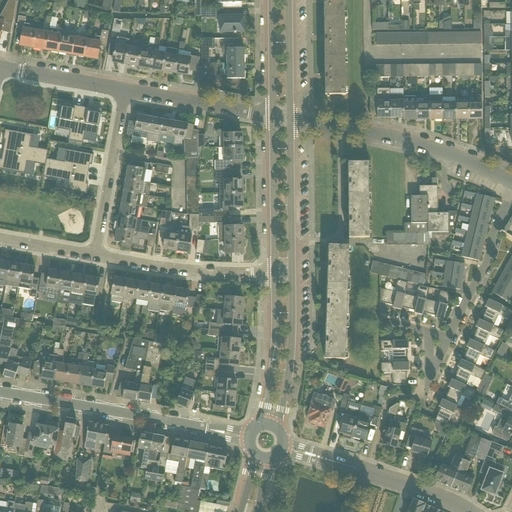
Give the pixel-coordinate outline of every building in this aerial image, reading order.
[(323,0),(324,20),(345,19),(344,0),(323,0)] [(59,12),(61,5),(54,4),(53,10),(59,12)] [(201,19),(215,19),(215,10),(202,10),(202,16),(201,16),(201,19)] [(23,30),(20,46),(34,48),(37,31),(29,30),(30,25),(25,24),(26,18),(19,16),(17,28),(23,30)] [(224,33),(244,33),(244,16),(220,16),(220,25),(224,25),(224,33)] [(451,30),(451,16),(439,22),(439,30),(451,30)] [(114,19),(112,31),(120,33),(122,21),(114,19)] [(324,20),(325,58),(345,57),(345,19),(324,20)] [(410,21),(401,21),(401,30),(410,30),(410,21)] [(50,29),(49,34),(50,34),(47,50),(59,53),(63,31),(62,31),(50,29)] [(63,31),(59,53),(72,55),(75,39),(76,32),(63,30),(62,31),(63,31)] [(50,34),(49,34),(37,31),(34,48),(47,50),(50,34)] [(109,32),(104,32),(102,31),(101,38),(96,37),(95,42),(88,41),(85,57),(97,59),(99,52),(100,46),(106,48),(109,32)] [(126,64),(129,48),(130,40),(118,38),(117,41),(116,46),(116,45),(114,57),(113,62),(126,64)] [(166,54),(165,54),(159,53),(161,39),(156,38),(154,46),(155,46),(151,69),(163,71),(166,54)] [(72,55),(85,57),(88,41),(75,39),(72,55)] [(201,52),(202,64),(209,64),(209,50),(214,50),(214,39),(201,39),(201,52)] [(114,57),(116,45),(116,46),(117,41),(111,40),(108,56),(114,57)] [(142,45),(141,50),(138,67),(151,69),(155,46),(154,46),(150,45),(148,46),(142,45)] [(233,49),(233,45),(227,45),(225,45),(224,46),(223,47),(222,48),(221,50),(222,52),(224,54),(225,55),(226,55),(226,64),(230,64),(245,64),(245,48),(233,49)] [(138,67),(141,50),(129,48),(126,64),(138,67)] [(166,54),(163,71),(175,73),(178,57),(180,51),(180,50),(179,50),(166,48),(165,54),(166,54)] [(190,59),(178,57),(175,73),(188,75),(189,70),(197,71),(199,59),(190,57),(190,59)] [(325,58),(325,95),(346,95),(345,57),(325,58)] [(209,64),(202,64),(202,81),(217,81),(216,64),(209,64)] [(224,79),(224,85),(235,87),(236,87),(237,87),(238,86),(239,86),(239,85),(239,84),(240,84),(240,83),(240,79),(245,79),(245,64),(230,64),(226,64),(227,79),(224,79)] [(368,78),(384,78),(384,66),(368,66),(368,78)] [(391,101),(391,118),(403,118),(403,120),(403,97),(403,95),(391,96),(391,101)] [(443,120),(442,98),(442,95),(429,96),(429,120),(443,120)] [(424,96),(423,103),(417,103),(417,120),(429,120),(429,96),(424,96)] [(468,119),(482,119),(481,96),(468,96),(468,97),(468,119)] [(417,103),(416,103),(416,97),(403,97),(403,120),(417,120),(417,103)] [(455,98),(455,119),(468,119),(468,97),(455,97),(455,98)] [(442,98),(443,120),(455,119),(455,98),(442,98)] [(391,101),(377,101),(377,118),(391,118),(391,101)] [(75,142),(81,110),(72,109),(73,104),(63,102),(58,129),(70,131),(68,141),(69,141),(75,142)] [(81,110),(75,142),(83,143),(85,134),(97,136),(102,109),(92,107),(91,112),(81,110)] [(126,135),(147,139),(150,117),(138,115),(136,123),(129,121),(126,135)] [(160,134),(163,120),(150,117),(147,139),(159,141),(160,134)] [(160,134),(173,136),(175,122),(170,121),(170,119),(169,118),(165,117),(164,118),(164,120),(163,120),(160,134)] [(185,150),(198,150),(198,135),(199,132),(193,131),(194,125),(188,124),(175,122),(173,136),(172,144),(174,144),(175,137),(184,138),(185,150)] [(41,157),(42,149),(30,147),(32,135),(5,130),(3,140),(8,141),(7,151),(41,157)] [(242,134),(223,134),(223,132),(221,130),(219,130),(217,132),(216,134),(218,136),(220,137),(220,147),(242,147),(242,134)] [(216,171),(233,170),(233,165),(239,165),(239,161),(242,161),(242,155),(244,155),(244,148),(242,148),(242,147),(220,147),(218,147),(219,161),(215,161),(215,171),(216,171)] [(87,164),(92,165),(94,155),(67,150),(65,162),(53,160),(51,168),(85,174),(87,164)] [(27,162),(39,164),(41,157),(7,151),(5,160),(0,159),(0,169),(25,174),(27,162)] [(129,167),(126,179),(143,182),(145,170),(147,171),(149,164),(132,161),(131,167),(129,167)] [(368,162),(348,163),(349,200),(369,200),(368,162)] [(51,168),(45,166),(43,177),(63,181),(61,190),(86,194),(88,184),(83,183),(85,174),(51,168)] [(168,168),(157,166),(156,166),(155,172),(168,175),(168,168)] [(224,194),(242,194),(242,180),(240,180),(240,176),(234,176),(234,170),(233,170),(216,171),(216,177),(216,182),(219,182),(219,194),(224,194)] [(143,183),(143,182),(126,179),(124,192),(149,196),(151,184),(149,183),(143,183)] [(419,197),(411,197),(411,223),(428,223),(429,223),(429,214),(438,213),(438,186),(437,186),(437,180),(432,180),(432,186),(419,186),(419,197)] [(124,192),(122,204),(139,207),(145,208),(147,208),(149,196),(124,192)] [(224,207),(242,207),(242,194),(224,194),(224,207)] [(494,198),(477,194),(474,207),(491,211),(494,198)] [(349,238),(369,238),(369,200),(349,200),(349,238)] [(120,216),(136,219),(139,207),(122,204),(120,216)] [(474,207),(471,220),(488,224),(491,211),(474,207)] [(166,231),(164,249),(176,251),(179,233),(171,232),(172,228),(169,228),(172,212),(162,211),(160,227),(167,228),(166,231)] [(457,212),(456,212),(448,212),(448,213),(438,213),(429,214),(429,223),(428,223),(427,233),(428,233),(452,233),(457,212)] [(180,226),(179,233),(176,251),(189,252),(192,235),(191,235),(192,231),(199,231),(199,223),(199,217),(199,215),(190,215),(189,227),(180,226)] [(156,231),(135,226),(136,219),(120,216),(117,229),(134,231),(149,234),(155,236),(156,231)] [(471,220),(468,232),(485,236),(488,224),(471,220)] [(219,240),(226,240),(243,240),(243,227),(229,227),(229,223),(218,223),(219,240)] [(428,234),(428,233),(427,233),(428,223),(411,223),(406,223),(406,234),(410,234),(416,234),(422,234),(428,234)] [(131,251),(134,231),(117,229),(115,241),(122,243),(121,249),(131,251)] [(468,232),(465,245),(482,249),(485,236),(468,232)] [(149,234),(147,247),(154,248),(155,236),(149,234)] [(198,240),(196,253),(202,254),(204,241),(198,240)] [(226,240),(226,254),(243,253),(243,240),(226,240)] [(349,246),(329,245),(327,283),(348,284),(349,246)] [(462,257),(479,261),(482,249),(465,245),(462,257)] [(0,284),(6,286),(10,263),(0,261),(0,284)] [(375,275),(378,263),(372,261),(369,273),(375,275)] [(463,277),(465,264),(447,262),(445,275),(463,277)] [(23,265),(10,263),(6,286),(19,288),(23,265)] [(384,264),(378,263),(375,275),(381,276),(384,264)] [(381,276),(387,278),(390,266),(384,264),(381,276)] [(33,278),(35,268),(23,265),(19,288),(31,290),(30,297),(37,298),(38,292),(40,279),(33,278)] [(387,278),(393,279),(396,267),(390,266),(387,278)] [(396,267),(393,279),(398,280),(399,281),(402,269),(396,267)] [(399,281),(405,282),(408,270),(402,269),(399,281)] [(62,273),(49,270),(49,275),(41,273),(40,279),(38,292),(45,294),(58,295),(59,290),(62,273)] [(408,270),(405,282),(408,283),(410,283),(414,272),(408,270)] [(511,274),(505,270),(499,282),(511,289),(511,274)] [(419,273),(414,272),(410,283),(416,285),(419,273)] [(63,296),(71,297),(72,292),(74,275),(62,273),(59,290),(58,295),(63,296)] [(416,285),(419,286),(422,286),(425,274),(419,273),(416,285)] [(71,297),(83,299),(87,277),(74,275),(72,292),(71,297)] [(445,275),(444,288),(461,290),(463,277),(445,275)] [(94,306),(96,296),(100,279),(87,277),(83,299),(82,304),(94,306)] [(122,297),(124,297),(127,280),(114,278),(111,295),(112,295),(111,301),(121,303),(122,297)] [(129,304),(130,298),(137,299),(140,282),(127,280),(124,297),(122,311),(127,312),(128,304),(129,304)] [(393,308),(401,310),(402,308),(405,295),(408,283),(405,282),(399,281),(398,280),(396,288),(391,287),(392,285),(391,283),(388,283),(386,284),(384,290),(380,288),(380,302),(393,306),(393,308)] [(152,285),(140,282),(137,299),(149,302),(152,285)] [(511,289),(499,282),(492,293),(508,301),(510,298),(511,293),(511,289)] [(326,321),(347,322),(348,284),(327,283),(326,321)] [(160,311),(165,287),(152,285),(149,302),(148,307),(148,310),(160,312),(160,311)] [(414,313),(422,315),(423,313),(426,300),(429,288),(422,286),(419,286),(416,297),(405,295),(402,308),(415,311),(414,313)] [(177,289),(165,287),(160,311),(168,312),(168,310),(173,311),(177,289)] [(185,316),(186,308),(189,291),(177,289),(173,311),(172,314),(185,316)] [(436,319),(444,321),(450,293),(440,291),(437,303),(426,300),(423,313),(436,316),(436,319)] [(243,299),(217,296),(217,302),(226,303),(225,310),(242,312),(243,299)] [(511,310),(488,299),(485,307),(487,308),(481,320),(494,326),(498,316),(509,321),(511,314),(511,310)] [(95,302),(95,306),(93,315),(99,316),(101,303),(95,302)] [(111,305),(104,304),(102,316),(108,317),(109,317),(111,305)] [(241,325),(242,312),(225,310),(218,310),(217,324),(210,324),(209,330),(221,331),(231,332),(232,325),(241,325)] [(0,364),(6,366),(13,344),(20,320),(13,318),(4,317),(0,339),(0,338),(0,364)] [(479,319),(475,327),(478,328),(472,340),(484,346),(489,336),(500,341),(504,331),(494,326),(481,320),(479,319)] [(326,321),(325,359),(345,360),(347,322),(326,321)] [(144,333),(143,337),(155,340),(156,334),(156,333),(151,332),(149,332),(148,333),(144,333)] [(156,334),(155,340),(154,343),(163,344),(166,345),(168,336),(156,334)] [(239,352),(240,340),(223,338),(222,351),(239,352)] [(122,398),(137,401),(139,401),(145,364),(149,342),(134,339),(125,369),(138,372),(135,385),(121,382),(118,392),(123,393),(122,398)] [(470,339),(466,347),(468,348),(463,360),(475,366),(480,356),(491,361),(495,351),(484,346),(472,340),(470,339)] [(393,351),(393,363),(406,363),(406,349),(409,349),(409,341),(381,341),(381,351),(393,351)] [(149,342),(145,364),(152,365),(152,369),(158,370),(160,360),(163,344),(154,343),(149,342)] [(502,343),(497,354),(503,357),(508,346),(502,343)] [(14,380),(15,380),(16,374),(27,378),(33,360),(17,355),(20,346),(13,344),(6,366),(2,378),(14,380)] [(63,365),(64,358),(62,358),(64,351),(59,350),(58,358),(57,364),(54,380),(67,383),(69,366),(68,366),(63,365)] [(218,365),(237,367),(239,352),(222,351),(221,359),(206,358),(205,372),(218,373),(218,365)] [(79,385),(84,354),(79,354),(78,361),(69,359),(68,366),(69,366),(67,383),(79,385)] [(95,370),(94,370),(95,364),(96,363),(95,363),(88,362),(89,355),(84,354),(79,385),(92,387),(95,370)] [(461,359),(457,367),(459,368),(454,380),(472,389),(477,378),(482,381),(484,375),(486,371),(475,366),(463,360),(461,359)] [(44,362),(41,378),(43,378),(42,380),(48,381),(48,379),(54,380),(57,364),(44,362)] [(409,371),(409,363),(406,363),(393,363),(388,363),(381,363),(381,373),(393,373),(393,385),(407,385),(407,371),(409,371)] [(148,385),(151,368),(152,369),(152,365),(145,364),(139,401),(150,403),(151,399),(158,400),(160,387),(148,385)] [(107,366),(106,372),(95,370),(92,387),(104,389),(105,380),(113,381),(115,367),(107,366)] [(176,404),(188,409),(193,394),(187,392),(193,373),(188,371),(176,404)] [(482,381),(478,388),(486,391),(492,378),(484,375),(482,381)] [(341,377),(336,388),(344,392),(349,381),(341,377)] [(235,394),(236,381),(219,379),(218,393),(235,394)] [(451,379),(448,387),(450,388),(444,400),(457,406),(462,395),(472,401),(477,391),(472,389),(454,380),(451,379)] [(385,396),(388,388),(381,386),(379,394),(385,396)] [(511,392),(507,402),(502,400),(500,405),(511,410),(511,392)] [(217,406),(213,406),(212,410),(224,411),(225,407),(234,408),(235,394),(218,393),(217,406)] [(332,410),(335,400),(328,398),(328,396),(323,394),(322,395),(314,393),(310,403),(312,404),(308,415),(311,416),(309,422),(310,423),(311,425),(314,426),(316,425),(324,428),(330,410),(332,410)] [(345,418),(341,433),(353,436),(358,420),(359,413),(346,410),(348,402),(349,398),(344,396),(343,400),(342,400),(338,416),(345,418)] [(442,399),(439,407),(441,408),(435,421),(443,425),(447,427),(452,415),(463,421),(468,411),(457,406),(444,400),(442,399)] [(483,399),(480,407),(490,412),(494,404),(483,399)] [(503,415),(509,418),(511,412),(511,410),(500,405),(496,403),(493,411),(502,416),(503,415)] [(397,404),(390,409),(388,413),(396,415),(399,404),(397,404)] [(371,421),(377,423),(381,408),(375,407),(372,417),(371,421)] [(358,420),(353,436),(365,440),(370,425),(376,426),(377,423),(371,421),(372,417),(359,413),(358,420)] [(475,418),(467,415),(464,422),(472,426),(475,418)] [(74,437),(78,437),(80,427),(76,426),(77,420),(67,418),(64,432),(59,431),(56,446),(55,446),(54,451),(55,451),(54,458),(66,460),(71,437),(74,437)] [(511,419),(509,418),(503,431),(495,427),(492,433),(493,435),(495,436),(505,440),(505,441),(506,441),(508,440),(511,435),(511,419)] [(407,424),(396,421),(390,420),(388,428),(385,427),(382,435),(386,436),(383,444),(396,448),(401,432),(404,433),(407,424)] [(58,431),(60,424),(52,423),(51,425),(45,424),(45,427),(37,425),(36,434),(29,433),(27,440),(24,457),(32,458),(34,447),(47,450),(48,445),(55,446),(56,446),(59,431),(58,431)] [(108,426),(89,423),(84,448),(99,451),(100,444),(104,445),(107,432),(108,426)] [(22,439),(24,427),(10,425),(7,443),(19,445),(18,456),(24,457),(27,440),(22,439)] [(445,435),(449,427),(447,427),(443,425),(439,432),(445,435)] [(406,447),(412,449),(411,452),(427,456),(431,442),(422,439),(424,431),(418,429),(416,437),(409,435),(406,447)] [(133,440),(120,437),(120,435),(119,435),(119,434),(115,434),(114,434),(107,432),(104,445),(105,445),(102,458),(112,460),(113,453),(130,456),(133,440)] [(147,466),(154,435),(141,433),(138,449),(144,450),(141,468),(146,469),(147,466)] [(168,454),(171,438),(154,435),(147,466),(146,469),(144,479),(162,482),(164,469),(165,470),(168,454)] [(451,488),(467,495),(474,478),(465,474),(470,463),(469,462),(471,456),(484,462),(486,455),(489,449),(491,443),(482,439),(472,436),(466,452),(465,452),(462,459),(451,488)] [(190,442),(174,439),(171,455),(168,454),(165,470),(177,473),(174,485),(181,486),(182,482),(185,468),(187,458),(190,442)] [(187,458),(205,461),(208,446),(190,442),(187,458)] [(489,449),(501,454),(504,447),(492,442),(491,443),(489,449)] [(220,471),(224,471),(228,449),(208,446),(205,461),(205,463),(204,467),(199,488),(206,489),(211,469),(220,471)] [(484,462),(479,473),(483,474),(480,481),(484,483),(481,490),(495,495),(497,489),(500,490),(503,483),(500,482),(503,474),(494,471),(495,460),(486,455),(484,462)] [(462,459),(455,456),(450,468),(441,464),(434,481),(451,488),(462,459)] [(90,460),(78,459),(76,481),(88,482),(90,460)] [(11,470),(10,478),(18,480),(19,471),(11,470)] [(48,486),(49,478),(41,477),(40,485),(48,486)] [(130,501),(140,503),(142,494),(132,492),(130,501)] [(229,507),(230,501),(231,499),(218,496),(216,504),(229,507)] [(59,511),(61,508),(44,505),(45,501),(38,500),(37,504),(35,511),(59,511)] [(413,500),(413,501),(408,511),(421,511),(425,505),(413,500)] [(8,502),(7,503),(0,501),(0,511),(13,511),(15,504),(15,503),(8,502)] [(35,511),(37,504),(33,504),(26,502),(25,506),(15,504),(13,511),(35,511)] [(178,503),(177,510),(189,511),(199,511),(200,508),(178,503)]
